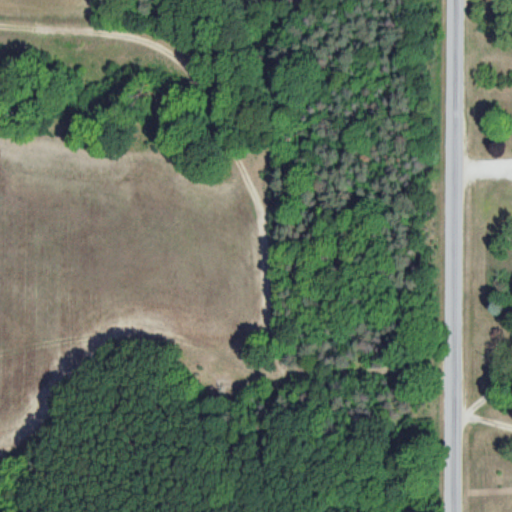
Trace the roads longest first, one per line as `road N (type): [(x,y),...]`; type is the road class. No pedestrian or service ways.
road 1 (track): [(0,119),(140,265),(210,312),(293,335),(439,341)]
road 2 (residential): [(439,511),(440,0)]
